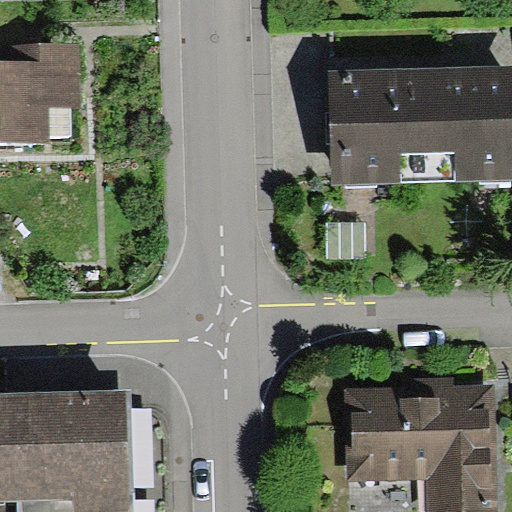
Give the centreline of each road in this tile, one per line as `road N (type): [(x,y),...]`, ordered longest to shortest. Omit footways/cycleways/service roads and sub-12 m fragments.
road 1 (residential): [(225,324),(214,0)]
road 2 (residential): [(225,324),(289,315),(511,311)]
road 3 (residential): [(225,324),(0,331)]
road 4 (residential): [(228,511),(225,324)]
